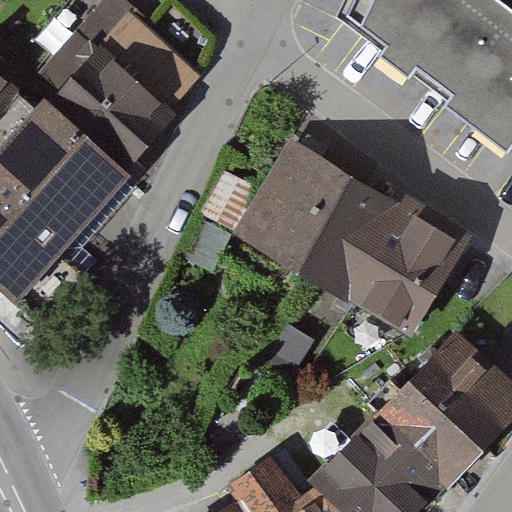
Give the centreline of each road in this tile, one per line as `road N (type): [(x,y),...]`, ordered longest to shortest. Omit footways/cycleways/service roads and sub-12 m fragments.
road 1 (residential): [(0,466),(43,443),(75,405),(255,38)]
road 2 (residential): [(511,237),(255,38)]
